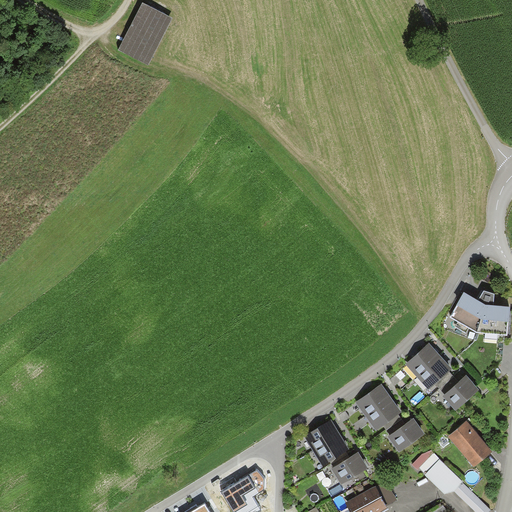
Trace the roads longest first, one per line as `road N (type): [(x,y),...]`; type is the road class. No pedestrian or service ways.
road 1 (residential): [(266,442),(382,365),(418,332),(465,259),(497,242)]
road 2 (track): [(511,167),(420,0)]
road 3 (track): [(0,136),(106,31)]
